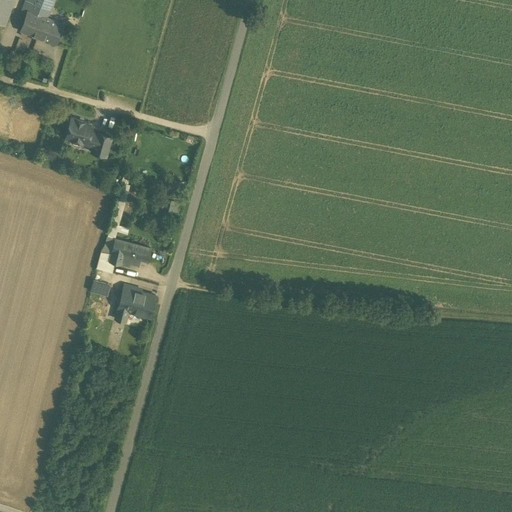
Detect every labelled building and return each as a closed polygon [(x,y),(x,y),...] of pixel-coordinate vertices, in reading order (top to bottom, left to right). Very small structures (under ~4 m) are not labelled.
[(0,0),(0,21),(6,24),(15,0),(13,0),(0,0)] [(53,0),(24,0),(21,11),(27,14),(29,11),(47,17),(53,0)] [(47,17),(29,11),(27,14),(22,29),(56,42),(63,23),(47,17)] [(84,121),(71,117),(68,119),(67,124),(69,127),(66,137),(85,142),(86,140),(95,143),(97,136),(90,134),(93,126),(86,124),(84,121)] [(111,136),(98,132),(95,143),(92,151),(106,155),(111,136)] [(109,236),(116,238),(118,231),(120,224),(131,183),(124,181),(112,226),(109,236)] [(180,202),(173,201),(169,216),(176,218),(180,202)] [(130,227),(120,224),(118,231),(128,234),(129,231),(130,227)] [(126,240),(116,238),(112,252),(110,260),(113,261),(121,263),(123,253),(126,240)] [(151,247),(126,240),(123,253),(121,263),(130,265),(131,261),(138,262),(139,257),(148,259),(151,247)] [(112,252),(101,251),(97,267),(110,270),(113,261),(110,260),(112,252)] [(111,284),(94,279),(91,290),(108,295),(111,284)] [(145,280),(143,288),(156,290),(157,282),(145,280)] [(156,295),(125,287),(116,317),(125,319),(128,309),(150,316),(156,295)]
